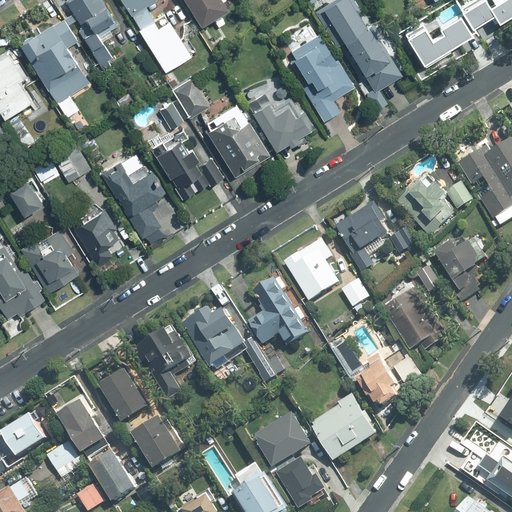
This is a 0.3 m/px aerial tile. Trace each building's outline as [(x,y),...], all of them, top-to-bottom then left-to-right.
[(102,0),(64,0),(61,2),(104,74),(122,63),(101,28),(115,20),(102,0)] [(156,0),(118,0),(164,71),(191,54),(156,0)] [(222,0),(177,0),(197,29),(228,8),(222,0)] [(351,0),(334,0),(315,12),(369,96),(401,76),(351,0)] [(511,0),(464,0),(448,11),(459,27),(473,18),(481,29),(511,8),(511,0)] [(49,21),(15,44),(56,106),(90,83),(49,21)] [(318,30),(280,55),(325,123),(341,113),(333,101),(356,86),(318,30)] [(418,49),(403,59),(418,80),(432,70),(418,49)] [(6,52),(0,55),(0,114),(2,118),(34,99),(6,52)] [(191,75),(171,87),(188,117),(209,106),(191,75)] [(260,97),(242,108),(274,156),(313,130),(290,96),(268,110),(260,97)] [(74,102),(65,108),(79,128),(88,121),(74,102)] [(232,102),(200,122),(235,177),(267,156),(232,102)] [(173,103),(159,110),(168,127),(182,120),(173,103)] [(188,118),(147,146),(184,201),(225,174),(188,118)] [(483,144),(452,163),(493,229),(511,217),(511,139),(489,154),(483,144)] [(50,155),(67,181),(89,167),(73,141),(50,155)] [(115,159),(99,168),(141,240),(162,227),(148,203),(168,191),(151,163),(126,177),(115,159)] [(462,208),(430,177),(401,207),(433,238),(462,208)] [(26,178),(5,191),(21,216),(41,204),(26,178)] [(395,236),(376,204),(338,226),(364,273),(377,266),(368,251),(395,236)] [(101,207),(71,225),(97,267),(127,248),(101,207)] [(55,223),(17,245),(45,292),(76,274),(63,252),(70,248),(55,223)] [(470,229),(434,252),(463,298),(471,293),(463,279),(491,262),(470,229)] [(413,261),(422,255),(408,230),(391,240),(400,255),(407,251),(413,261)] [(335,261),(324,243),(288,263),(311,302),(342,285),(330,264),(335,261)] [(3,244),(0,246),(0,300),(26,287),(3,244)] [(430,267),(417,275),(429,294),(441,286),(430,267)] [(310,334),(273,278),(251,293),(264,312),(246,323),(261,347),(277,336),(286,350),(310,334)] [(359,279),(342,289),(354,308),(371,298),(359,279)] [(415,286),(384,303),(410,350),(441,333),(415,286)] [(250,350),(225,309),(212,316),(209,311),(184,326),(212,373),(250,350)] [(173,327),(134,352),(167,402),(181,393),(171,377),(195,361),(173,327)] [(349,343),(335,350),(349,377),(363,369),(349,343)] [(378,364),(354,381),(377,414),(401,397),(378,364)] [(125,371),(99,387),(122,426),(148,410),(125,371)] [(351,394),(309,421),(336,462),(378,435),(351,394)] [(80,399),(55,414),(81,457),(106,442),(80,399)] [(511,403),(492,433),(511,446),(511,403)] [(52,438),(35,412),(2,434),(19,459),(52,438)] [(294,412),(256,434),(276,468),(314,446),(294,412)] [(160,417),(130,435),(153,473),(183,455),(160,417)] [(252,418),(245,424),(252,434),(260,428),(252,418)] [(71,443),(48,457),(62,480),(85,466),(71,443)] [(112,450),(87,467),(112,504),(137,487),(112,450)] [(306,457),(277,474),(299,510),(328,493),(306,457)] [(0,458),(0,480),(10,475),(0,458)] [(511,465),(502,459),(485,485),(511,502),(511,465)] [(293,511),(265,468),(229,491),(242,511),(293,511)] [(28,475),(0,492),(0,511),(24,511),(23,510),(42,498),(28,475)] [(94,484),(78,495),(89,511),(105,501),(94,484)] [(215,511),(207,497),(181,511),(215,511)] [(487,511),(469,500),(460,511),(487,511)]
